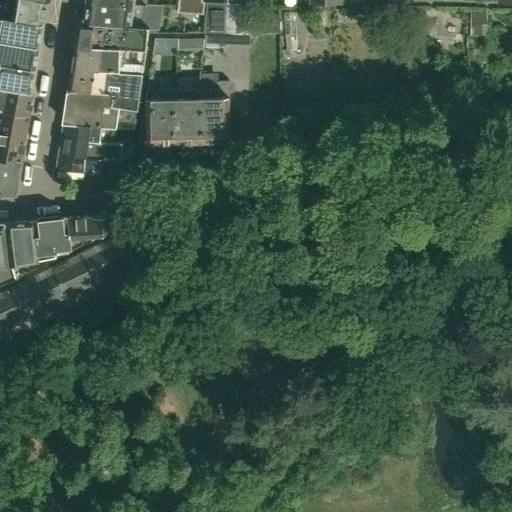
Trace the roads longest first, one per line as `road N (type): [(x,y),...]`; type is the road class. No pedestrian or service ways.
road 1 (track): [(511,302),(345,291),(212,323),(168,356),(145,414),(146,511)]
road 2 (residential): [(511,187),(237,195)]
road 3 (unclassified): [(39,199),(68,0)]
road 4 (unclassified): [(39,199),(237,195)]
